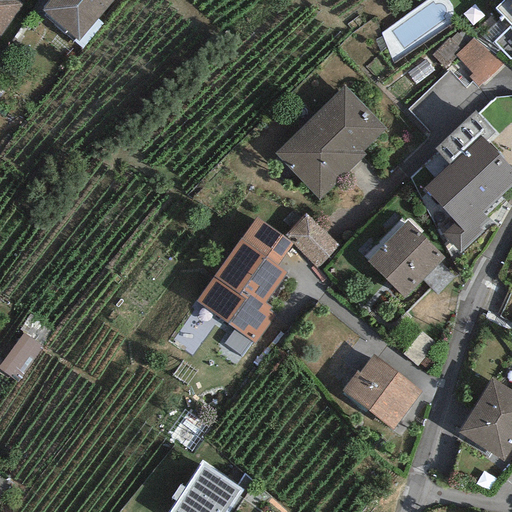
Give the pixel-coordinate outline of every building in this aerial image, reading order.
[(0,0),(0,42),(32,5),(24,0),(0,0)] [(78,41),(112,0),(50,0),(42,10),(78,41)] [(511,0),(503,0),(495,8),(511,26),(511,0)] [(454,55),(473,38),(461,29),(451,39),(448,37),(431,55),(443,68),(456,57),(454,55)] [(504,64),(473,38),(454,55),(456,57),(471,73),(467,78),(478,87),(504,64)] [(344,85),(274,153),(316,196),(319,199),(365,154),(362,151),(386,128),(344,85)] [(475,111),(434,149),(449,164),(423,188),(455,222),(442,234),(460,253),(492,223),(483,213),(511,185),(511,169),(485,141),(495,132),(475,111)] [(339,246),(305,213),(286,235),(317,268),(339,246)] [(291,244),(256,219),(195,301),(234,330),(251,343),(255,345),(278,314),(263,303),(285,273),(275,266),(291,244)] [(407,220),(366,262),(403,298),(444,257),(407,220)] [(23,328),(0,362),(0,363),(20,377),(43,342),(23,328)] [(241,356),(251,343),(234,330),(224,344),(241,356)] [(421,331),(402,354),(417,367),(419,364),(429,352),(436,344),(421,331)] [(429,352),(419,364),(427,370),(437,358),(429,352)] [(344,393),(393,429),(421,391),(372,355),(358,374),(356,372),(341,391),(344,393)] [(504,462),(511,447),(511,392),(489,379),(456,434),(504,462)] [(228,511),(242,490),(200,464),(185,488),(179,484),(171,498),(177,501),(169,511),(228,511)] [(0,500),(13,483),(0,473),(0,500)]
